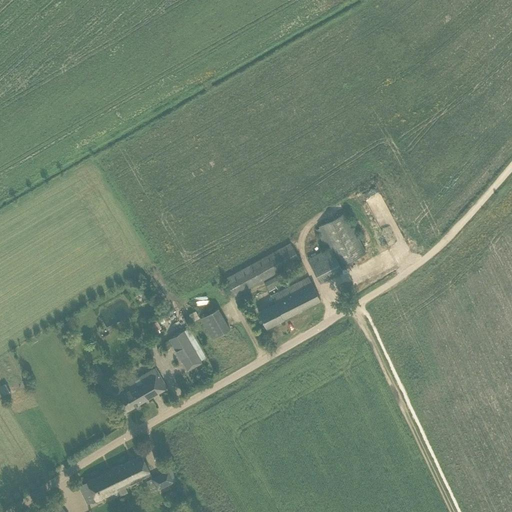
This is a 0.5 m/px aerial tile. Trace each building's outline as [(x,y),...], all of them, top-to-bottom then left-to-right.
[(314,229),(325,249),(329,247),(340,267),(365,253),(344,213),(314,229)] [(224,279),(234,296),(299,260),(289,243),(224,279)] [(329,247),(325,249),(307,259),(320,282),(342,271),(340,267),(329,247)] [(275,288),(273,285),(281,281),(278,275),(264,283),(268,291),(275,288)] [(270,296),(275,304),(258,312),(266,328),(320,301),(308,276),(270,296)] [(217,307),(199,317),(210,338),(229,328),(217,307)] [(183,329),(169,337),(181,359),(195,351),(183,329)] [(117,396),(126,411),(166,388),(155,368),(124,385),(121,381),(114,386),(119,395),(117,396)] [(5,384),(0,386),(0,389),(3,396),(5,398),(11,395),(5,384)] [(78,485),(87,504),(117,489),(120,495),(127,491),(124,486),(150,474),(141,455),(78,485)] [(158,488),(173,481),(167,470),(153,477),(158,488)]
